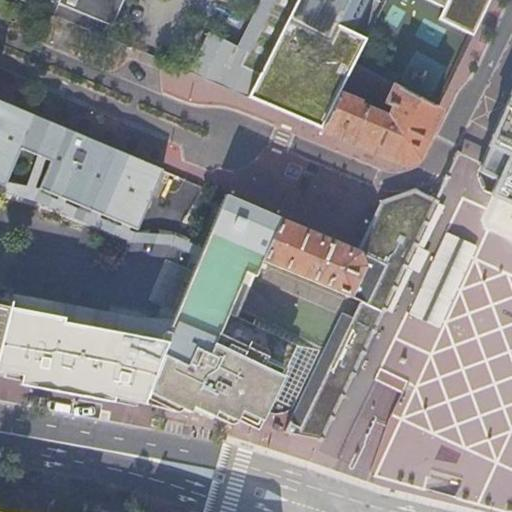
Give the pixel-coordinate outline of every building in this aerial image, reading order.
[(15,0),(17,0),(54,16),(60,0),(15,0)] [(60,0),(54,16),(104,37),(109,26),(114,29),(126,0),(60,0)] [(261,0),(238,48),(209,33),(188,73),(200,78),(248,99),(266,64),(247,54),(273,0),(261,0)] [(248,99),(321,130),(354,65),(366,41),(352,34),(369,0),(273,0),(247,54),(266,64),(248,99)] [(473,38),(490,0),(433,0),(445,6),(438,21),(473,38)] [(339,96),(321,130),(362,147),(403,164),(416,158),(437,110),(354,65),(343,86),(392,106),(388,118),(381,116),(382,111),(376,108),(374,113),(357,106),(358,104),(339,96)] [(511,97),(510,97),(488,146),(489,147),(478,171),(479,172),(498,181),(491,195),(491,197),(511,206),(511,97)] [(0,183),(1,181),(15,149),(33,157),(42,160),(32,188),(128,228),(155,168),(62,128),(0,102),(0,183)] [(0,183),(0,200),(8,199),(35,202),(80,221),(130,242),(154,244),(177,247),(200,257),(204,246),(181,238),(153,233),(133,232),(162,171),(155,168),(128,228),(32,188),(42,160),(33,157),(23,186),(11,182),(1,181),(0,183)] [(290,434),(320,439),(346,382),(371,330),(377,316),(409,250),(432,199),(411,188),(403,191),(378,200),(355,246),(353,251),(357,253),(362,267),(347,298),(345,303),(321,352),(294,411),(289,423),(288,422),(283,432),(290,436),(290,434)] [(186,292),(236,314),(259,262),(277,219),(223,197),(204,246),(200,257),(186,292)] [(277,219),(259,262),(347,298),(362,267),(357,253),(353,251),(318,237),(277,219)] [(143,403),(142,407),(151,409),(156,407),(158,405),(160,402),(170,407),(188,414),(190,409),(212,419),(214,413),(234,422),(236,419),(239,420),(244,422),(253,426),(260,412),(266,398),(294,411),(321,352),(247,319),(245,326),(233,320),(234,319),(236,314),(185,292),(173,322),(168,334),(164,344),(141,402),(143,403)] [(7,309),(6,313),(164,344),(168,334),(173,322),(138,321),(11,295),(7,309)] [(164,344),(6,313),(0,336),(0,373),(10,376),(20,378),(26,381),(32,384),(64,391),(71,392),(100,394),(106,398),(111,401),(138,406),(142,407),(143,403),(141,402),(164,344)]
